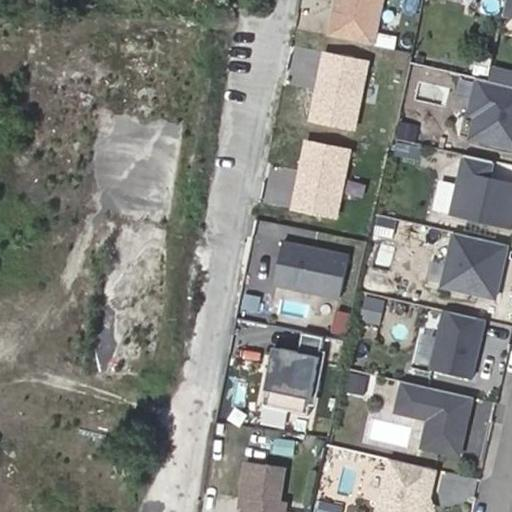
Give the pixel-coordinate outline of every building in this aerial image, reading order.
[(372,45),(381,0),(336,0),(329,36),(372,45)] [(511,19),(511,0),(506,0),(502,18),(511,19)] [(81,207),(91,105),(193,117),(201,45),(101,34),(98,67),(95,93),(25,85),(14,199),(60,204),(81,207)] [(474,73),(487,76),(491,59),(478,56),(474,73)] [(95,93),(98,67),(27,59),(25,85),(95,93)] [(511,88),(475,79),(464,116),(471,120),(470,141),(511,150),(511,88)] [(414,143),(418,126),(397,121),(393,138),(414,143)] [(394,139),(391,152),(419,159),(422,146),(394,139)] [(511,225),(511,220),(511,181),(488,176),(492,162),(463,155),(450,212),(511,225)] [(53,278),(60,204),(14,199),(7,274),(53,278)] [(494,299),(506,245),(453,233),(441,287),(494,299)] [(339,300),(348,258),(282,244),(273,286),(339,300)] [(187,381),(201,272),(103,261),(90,369),(187,381)] [(378,324),(383,301),(365,297),(360,320),(378,324)] [(470,380),(484,321),(444,311),(430,371),(470,380)] [(312,411),(323,359),(276,349),(265,401),(312,411)] [(366,392),(369,377),(350,373),(347,387),(366,392)] [(458,457),(471,398),(401,382),(394,413),(427,420),(421,448),(458,457)] [(371,419),(366,438),(403,448),(408,429),(371,419)] [(271,452),(292,455),(294,440),(273,437),(271,452)] [(368,457),(362,483),(378,487),(383,460),(368,457)] [(424,511),(434,471),(389,460),(377,511),(424,511)] [(282,511),(284,503),(278,502),(283,468),(245,462),(239,499),(243,499),(241,511),(282,511)] [(341,511),(342,507),(315,501),(312,511),(341,511)]
